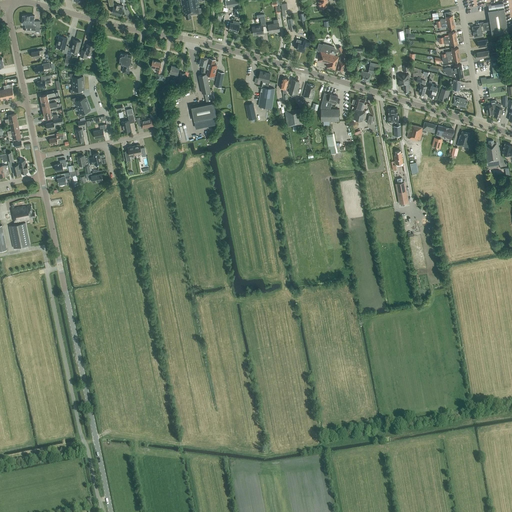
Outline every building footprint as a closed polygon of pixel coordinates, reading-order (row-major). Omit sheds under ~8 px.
[(205,7),(204,5),(199,6),(197,0),(180,0),(183,12),(185,12),(186,18),(191,17),(191,14),(200,12),(201,12),(201,8),(205,7)] [(280,5),(279,0),(278,0),(275,0),(276,1),(272,1),(273,6),(275,6),(276,13),(280,13),(279,5),(280,5)] [(120,15),(123,6),(111,2),(110,5),(113,6),(111,12),(120,15)] [(483,22),(483,25),(472,27),(474,37),(483,36),(482,34),(485,33),(485,30),(491,29),(492,34),(508,31),(503,7),(487,10),(489,21),(483,22)] [(266,26),(264,16),(264,12),(261,13),(261,15),(260,15),(260,17),(261,25),(251,27),(253,35),(259,34),(264,33),(263,26),(266,26)] [(40,21),(34,21),(34,15),(22,15),(22,24),(25,24),(25,27),(25,31),(35,32),(35,31),(39,31),(39,32),(41,32),(41,29),(39,29),(39,27),(40,27),(40,21)] [(447,22),(454,21),(453,15),(445,16),(446,19),(436,21),(436,24),(441,23),(447,22)] [(275,32),(280,31),(278,22),(277,19),(273,20),(273,24),(267,25),(269,32),(275,31),(275,32)] [(237,31),(240,22),(233,21),(233,23),(230,22),(228,29),(237,31)] [(448,33),(449,35),(444,36),(443,37),(444,40),(457,38),(455,31),(448,33)] [(66,53),(68,46),(65,45),(67,38),(59,36),(56,47),(63,48),(62,52),(66,53)] [(486,42),(487,42),(487,39),(485,39),(477,40),(478,47),(486,46),(486,42)] [(78,52),(81,42),(73,40),(71,48),(68,47),(66,55),(70,56),(72,50),(78,52)] [(306,45),(307,46),(309,47),(311,42),(304,40),(303,44),(298,43),(296,49),(304,52),(306,45)] [(82,49),(80,56),(79,60),(83,61),(84,57),(85,57),(87,53),(92,54),(94,45),(87,43),(85,50),(82,49)] [(338,56),(334,55),(329,54),(330,49),(331,46),(323,43),(321,51),(320,51),(319,57),(318,60),(328,63),(327,66),(331,68),(332,68),(334,69),(338,56)] [(451,49),(451,51),(445,52),(446,53),(441,54),(442,57),(459,54),(458,48),(451,49)] [(496,54),(493,55),(490,55),(489,50),(477,52),(478,59),(485,58),(486,61),(497,59),(496,54)] [(131,65),(131,55),(131,54),(127,54),(125,53),(125,54),(121,53),(120,54),(119,64),(124,64),(123,67),(122,72),(129,73),(129,70),(129,68),(129,65),(131,65)] [(460,60),(459,54),(442,57),(443,62),(444,63),(448,62),(448,60),(453,59),(453,61),(460,60)] [(206,72),(206,66),(208,58),(201,56),(200,60),(199,60),(198,63),(199,63),(199,64),(202,65),(202,72),(206,72)] [(214,64),(215,59),(214,59),(214,58),(212,58),(212,59),(209,58),(206,70),(207,74),(214,75),(216,70),(212,70),(213,66),(214,66),(215,64),(214,64)] [(160,67),(161,62),(152,60),(151,66),(158,68),(157,72),(160,73),(161,67),(160,67)] [(378,75),(379,67),(380,64),(371,62),(368,72),(362,71),(360,79),(369,81),(371,73),(378,75)] [(44,69),(48,68),(47,64),(43,65),(37,66),(37,67),(34,68),(36,73),(44,71),(44,69)] [(178,74),(179,68),(175,67),(175,65),(171,64),(169,72),(175,73),(174,76),(177,77),(178,74)] [(454,65),(454,67),(451,68),(451,67),(442,68),(443,73),(447,72),(451,72),(462,70),(461,64),(454,65)] [(489,87),(490,96),(501,95),(502,100),(507,100),(506,94),(507,94),(504,76),(503,76),(501,65),(495,66),(493,67),(492,67),(494,77),(486,78),(486,77),(480,78),(482,86),(487,85),(487,87),(489,87)] [(272,108),(274,89),(268,88),(269,83),(267,83),(269,74),(260,71),(258,78),(262,79),(261,87),(258,106),(272,108)] [(217,76),(215,86),(221,88),(223,78),(224,73),(218,72),(217,76)] [(76,74),(70,74),(70,78),(73,77),(73,83),(84,83),(83,76),(76,77),(76,74)] [(210,91),(207,74),(198,75),(202,93),(205,92),(207,103),(191,106),(194,120),(215,115),(213,102),(212,102),(210,91)] [(409,74),(397,75),(398,86),(403,85),(403,92),(409,91),(408,89),(410,89),(409,85),(409,84),(409,74)] [(288,88),(286,87),(288,79),(287,79),(286,78),(285,77),(284,78),(283,78),(280,88),(283,89),(283,91),(283,94),(284,99),(288,99),(287,94),(286,89),(288,90),(288,88)] [(426,89),(426,86),(424,85),(426,81),(417,78),(416,82),(420,83),(419,84),(420,85),(418,93),(423,94),(425,89),(426,89)] [(45,83),(49,82),(51,82),(50,79),(45,80),(45,79),(37,81),(39,88),(43,87),(43,88),(46,87),(45,83)] [(289,92),(292,93),(291,97),(295,98),(296,95),(297,95),(299,85),(298,85),(299,81),(292,79),(290,84),(289,84),(288,88),(290,88),(289,92)] [(84,89),(84,83),(73,83),(73,89),(71,89),(71,93),(77,92),(77,89),(84,89)] [(313,92),(315,86),(307,83),(303,97),(313,99),(315,92),(313,92)] [(436,98),(438,92),(436,91),(437,86),(429,84),(428,88),(430,89),(428,96),(436,98)] [(448,96),(449,90),(442,88),(438,99),(445,101),(447,96),(448,96)] [(321,122),(339,121),(339,109),(330,109),(332,102),(336,103),(338,96),(325,92),(321,106),(321,122)] [(465,107),(468,100),(463,98),(464,97),(463,97),(463,95),(461,94),(460,97),(454,96),(451,103),(465,107)] [(78,97),(72,99),(74,102),(76,101),(78,107),(88,103),(86,98),(79,100),(78,97)] [(362,109),(365,101),(360,99),(361,99),(357,97),(354,107),(362,109)] [(496,105),(496,104),(496,100),(492,101),(492,105),(486,106),(487,113),(493,115),(493,112),(494,111),(494,110),(495,110),(496,105)] [(90,109),(88,103),(78,107),(80,113),(78,114),(79,117),(84,115),(83,112),(90,109)] [(247,104),(249,116),(256,115),(256,112),(254,112),(253,103),(247,104)] [(500,117),(503,109),(498,107),(499,106),(500,107),(501,104),(497,103),(496,108),(494,115),(500,117)] [(51,111),(50,108),(57,106),(56,104),(43,107),(44,113),(51,111)] [(135,122),(133,114),(132,108),(126,109),(129,120),(122,121),(124,131),(131,130),(129,123),(135,122)] [(287,127),(297,125),(297,129),(302,128),(302,125),(304,124),(301,108),(285,111),(287,127)] [(397,108),(388,108),(388,119),(393,119),(393,116),(397,115),(397,108)] [(367,121),(368,116),(364,115),(364,112),(355,110),(353,118),(367,121)] [(5,119),(5,122),(17,119),(16,113),(8,115),(9,118),(5,119)] [(62,117),(53,119),(53,122),(46,123),(47,130),(55,128),(54,124),(63,123),(62,117)] [(139,117),(137,118),(138,125),(141,124),(142,127),(149,126),(153,125),(152,118),(144,119),(140,120),(139,117)] [(426,133),(427,130),(434,132),(436,125),(425,122),(423,127),(410,124),(407,137),(420,140),(422,132),(426,133)] [(393,134),(402,133),(401,123),(393,124),(393,134)] [(106,130),(105,124),(100,125),(100,129),(93,131),(95,138),(105,136),(103,131),(106,130)] [(20,131),(19,125),(11,127),(11,130),(7,131),(8,134),(20,131)] [(452,137),(453,129),(448,128),(449,127),(443,126),(438,125),(436,133),(442,134),(442,136),(446,137),(446,138),(451,139),(452,137)] [(84,136),(82,129),(75,130),(77,137),(78,141),(84,140),(83,136),(84,136)] [(468,139),(469,133),(462,131),(460,136),(460,135),(457,145),(467,147),(469,139),(468,139)] [(65,132),(62,132),(56,134),(57,137),(49,139),(50,145),(58,143),(57,140),(64,138),(64,136),(66,136),(65,132)] [(331,148),(332,153),(339,152),(335,133),(327,135),(329,148),(331,148)] [(440,148),(443,139),(434,137),(433,142),(432,146),(440,148)] [(484,145),(487,161),(487,165),(491,165),(491,161),(495,160),(496,165),(500,165),(497,143),(494,143),(493,140),(488,141),(489,144),(484,145)] [(511,145),(505,143),(503,150),(503,153),(511,155),(511,145)] [(146,156),(144,148),(140,148),(140,144),(134,145),(135,155),(140,154),(142,156),(146,156)] [(135,155),(134,145),(127,146),(128,149),(125,152),(127,162),(131,161),(130,156),(135,155)] [(395,164),(403,163),(403,157),(402,157),(402,156),(402,152),(401,152),(401,150),(395,151),(395,155),(394,155),(395,164)] [(94,164),(102,163),(100,155),(99,155),(99,153),(93,154),(94,157),(89,158),(90,164),(94,163),(94,164)] [(79,165),(86,164),(84,155),(77,156),(79,165)] [(63,166),(67,165),(65,159),(60,160),(60,163),(54,165),(56,171),(64,169),(63,166)] [(28,172),(26,163),(25,160),(19,161),(21,173),(28,172)] [(14,174),(20,173),(19,164),(12,166),(14,174)] [(93,182),(103,180),(102,173),(92,175),(92,172),(85,173),(87,179),(92,178),(93,182)] [(66,179),(69,178),(69,175),(61,177),(62,177),(57,178),(58,184),(66,182),(66,179)] [(409,201),(405,181),(396,183),(400,203),(409,201)] [(30,244),(26,222),(19,224),(18,221),(29,219),(29,217),(36,216),(35,211),(32,212),(31,204),(11,208),(12,213),(9,213),(10,218),(13,217),(14,222),(17,222),(17,224),(9,226),(14,248),(30,244)] [(4,225),(0,225),(0,251),(8,250),(4,225)]
